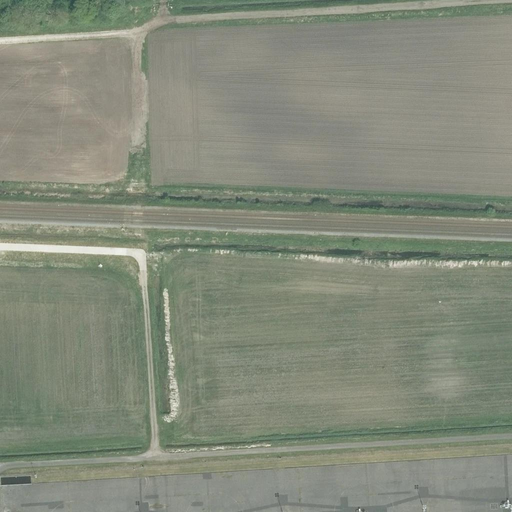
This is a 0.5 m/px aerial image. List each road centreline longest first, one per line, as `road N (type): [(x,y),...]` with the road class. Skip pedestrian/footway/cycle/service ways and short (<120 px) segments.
road 1 (track): [(136,187),(133,44),(156,22),(511,0)]
road 2 (track): [(155,460),(139,253),(0,247)]
